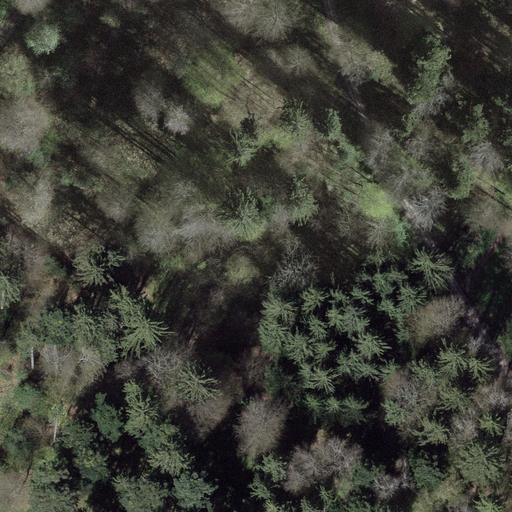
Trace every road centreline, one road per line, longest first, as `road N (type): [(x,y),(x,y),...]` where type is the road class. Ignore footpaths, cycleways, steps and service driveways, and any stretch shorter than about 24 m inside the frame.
road 1 (track): [(326,0),(360,114),(462,292)]
road 2 (track): [(349,511),(396,434),(462,292)]
